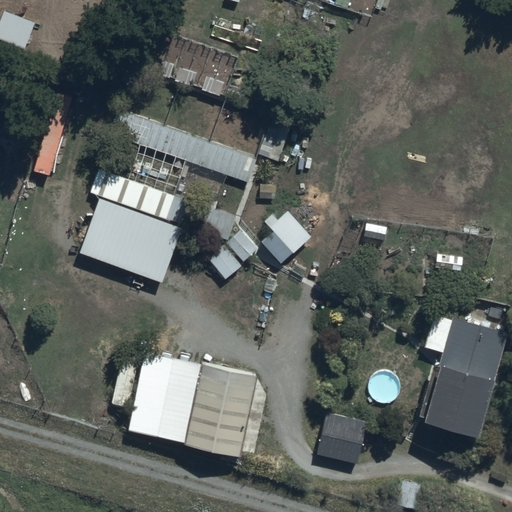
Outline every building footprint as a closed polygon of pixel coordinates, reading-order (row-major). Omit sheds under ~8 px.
[(0,39),(25,49),(35,22),(2,11),(0,16),(0,39)] [(196,72),(151,57),(146,70),(197,87),(201,75),(196,74),(196,72)] [(70,101),(54,97),(34,170),(50,175),(70,101)] [(258,157),(118,110),(110,134),(249,181),(258,157)] [(277,162),(289,128),(269,121),(258,153),(270,157),(269,160),(277,162)] [(97,169),(90,190),(227,239),(234,218),(97,169)] [(181,228),(98,197),(79,253),(161,283),(181,228)] [(257,251),(239,231),(226,243),(245,262),(257,251)] [(291,253),(273,231),(261,241),(279,263),(291,253)] [(240,268),(222,245),(207,257),(225,279),(240,268)] [(506,333),(433,315),(425,347),(444,352),(425,420),(479,435),(506,333)] [(256,374),(144,351),(127,430),(184,441),(183,445),(240,456),(256,374)] [(127,408),(138,358),(121,355),(110,404),(127,408)] [(367,422),(328,412),(317,454),(356,463),(367,422)] [(415,509),(421,484),(403,480),(397,505),(415,509)]
